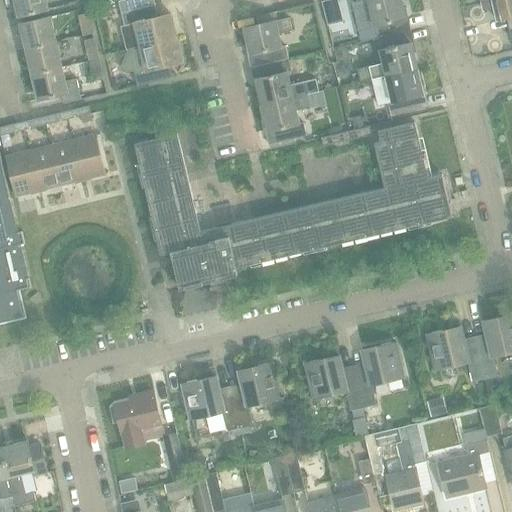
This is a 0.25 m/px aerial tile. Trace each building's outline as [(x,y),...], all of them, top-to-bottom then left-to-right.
[(45,0),(14,0),(19,16),(48,10),(45,0)] [(127,50),(141,47),(177,38),(171,14),(159,18),(154,0),(139,0),(120,5),(125,26),(121,27),(127,50)] [(365,0),(354,3),(353,3),(359,28),(363,42),(373,39),(409,31),(401,0),(365,0)] [(511,0),(494,0),(482,3),(484,10),(494,8),(497,21),(507,19),(510,31),(511,30),(511,0)] [(93,34),(88,13),(79,16),(83,36),(93,34)] [(50,17),(21,24),(27,49),(56,43),(50,17)] [(244,28),(253,67),(289,59),(286,46),(282,47),(279,34),(293,31),(290,18),(244,28)] [(357,70),(337,75),(340,87),(360,83),(373,80),(418,69),(409,31),(373,39),(376,52),(381,51),(384,64),(357,70)] [(177,38),(141,47),(146,70),(136,73),(139,86),(173,77),(170,65),(183,62),(177,38)] [(99,59),(94,39),(85,41),(89,61),(99,59)] [(33,74),(62,68),(56,43),(27,49),(33,74)] [(104,79),(99,59),(89,61),(94,81),(104,79)] [(292,72),(289,59),(253,67),(262,105),(308,95),(320,92),(317,79),(291,85),(288,73),(292,72)] [(62,68),(33,74),(39,100),(62,94),(64,104),(82,100),(77,79),(65,82),(62,68)] [(418,69),(373,80),(376,93),(379,105),(388,103),(391,116),(427,108),(418,69)] [(308,95),(262,105),(271,144),(307,136),(304,123),(299,124),(297,111),(311,108),(308,95)] [(91,114),(89,106),(73,110),(74,118),(91,114)] [(44,117),(46,125),(63,121),(61,113),(44,117)] [(30,129),(46,125),(44,117),(28,121),(30,129)] [(381,142),(375,143),(379,161),(386,188),(392,187),(392,188),(410,184),(429,179),(428,178),(422,151),(415,122),(397,127),(379,131),(381,142)] [(18,132),(16,124),(0,128),(0,131),(1,136),(18,132)] [(372,135),(370,127),(321,138),(323,147),(372,135)] [(153,140),(135,144),(142,172),(149,200),(155,227),(162,255),(173,253),(174,255),(177,254),(185,285),(186,289),(203,285),(204,285),(204,284),(226,278),(237,276),(238,275),(236,268),(262,262),(289,256),(316,249),(343,243),(371,236),(398,230),(425,223),(452,217),(451,213),(448,199),(444,181),(443,175),(428,178),(429,179),(410,184),(392,188),(392,187),(386,188),(201,232),(178,134),(171,135),(171,136),(153,140)] [(74,141),(83,180),(106,174),(96,136),(74,141)] [(74,141),(51,147),(61,185),(83,180),(74,141)] [(51,147),(29,152),(39,191),(61,185),(51,147)] [(16,196),(39,191),(29,152),(6,157),(16,196)] [(9,200),(11,199),(5,175),(0,175),(0,316),(16,313),(11,292),(32,287),(30,278),(28,279),(20,245),(25,244),(22,232),(17,233),(9,200)] [(477,342),(485,379),(498,376),(494,357),(511,352),(511,315),(484,322),(488,339),(477,342)] [(485,379),(477,342),(465,345),(461,327),(428,335),(436,370),(468,363),(473,382),(485,379)] [(355,371),(364,408),(377,405),(372,385),(404,378),(396,343),(363,350),(367,368),(355,371)] [(346,391),(351,411),(357,437),(370,434),(364,408),(355,371),(343,374),(339,356),(306,364),(314,399),(346,391)] [(232,392),(241,429),(253,426),(249,406),(281,398),(272,363),(239,371),(243,389),(232,392)] [(241,429),(232,392),(220,394),(216,377),(183,384),(191,419),(223,412),(228,432),(241,429)] [(115,405),(116,407),(112,408),(115,422),(119,421),(122,433),(123,433),(127,448),(144,444),(140,428),(161,423),(153,392),(139,395),(140,399),(115,405)] [(496,405),(479,409),(484,429),(486,436),(502,432),(496,405)] [(398,428),(375,434),(378,446),(396,441),(397,443),(401,442),(401,443),(409,441),(415,465),(427,462),(421,439),(417,424),(398,428)] [(469,456),(439,463),(447,498),(486,489),(478,455),(490,452),(487,441),(486,436),(484,429),(464,434),(467,446),(469,456)] [(164,437),(171,464),(176,482),(187,479),(176,434),(164,437)] [(511,475),(511,436),(503,438),(511,475)] [(401,459),(387,462),(390,475),(387,475),(395,510),(424,503),(416,469),(415,465),(409,441),(401,443),(401,442),(397,443),(401,459)] [(27,442),(2,448),(9,477),(14,496),(16,506),(36,501),(34,492),(25,494),(21,474),(34,471),(35,476),(47,473),(40,444),(29,447),(27,442)] [(2,448),(0,448),(0,490),(2,499),(14,496),(9,477),(2,448)] [(297,453),(285,456),(294,493),(306,491),(297,453)] [(222,458),(226,480),(244,477),(240,455),(222,458)] [(282,496),(294,493),(285,456),(273,459),(282,496)] [(359,462),(364,485),(376,482),(370,459),(359,462)] [(217,472),(205,475),(213,511),(217,511),(226,510),(217,472)] [(200,511),(213,511),(205,475),(192,478),(200,511)] [(370,511),(365,489),(337,496),(340,511),(370,511)] [(2,499),(0,499),(0,511),(1,511),(1,510),(16,506),(14,496),(2,499)] [(310,511),(340,511),(337,496),(308,502),(310,511)] [(285,511),(283,500),(255,507),(255,511),(285,511)] [(142,511),(139,511),(135,511),(133,501),(121,504),(122,511),(142,511)]
